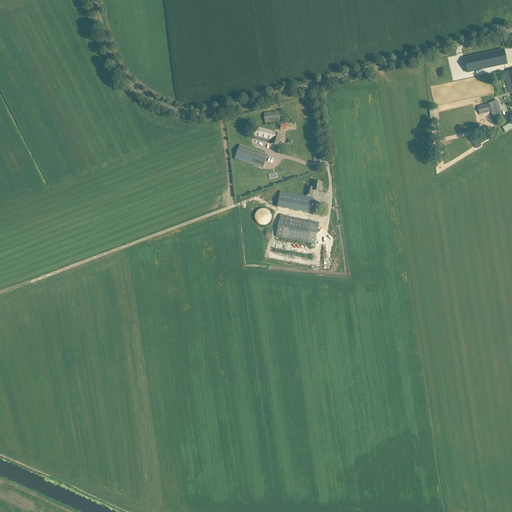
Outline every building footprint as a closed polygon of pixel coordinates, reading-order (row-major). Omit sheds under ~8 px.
[(504,49),(464,58),(468,73),(507,64),(504,49)] [(488,103),(494,122),(504,119),(498,100),(488,103)] [(488,103),(478,106),(479,113),(480,115),(490,112),(490,110),(488,103)] [(265,122),(280,121),(279,112),(264,113),(265,122)] [(511,122),(503,127),(505,132),(511,127),(511,122)] [(275,133),(275,130),(257,125),(254,136),(273,140),(272,144),(279,146),(282,135),(275,133)] [(263,169),(266,160),(268,155),(240,145),(235,159),(263,169)] [(308,187),(307,194),(312,195),(313,190),(321,192),(322,188),(321,188),(322,182),(314,181),(313,187),(308,187)] [(313,198),(308,197),(280,191),(278,206),(310,212),(313,198)] [(260,209),(258,211),(256,213),(255,215),(255,217),(255,219),(256,221),(258,222),(259,224),(261,224),(264,225),(266,224),(268,224),(270,222),(271,220),(272,217),(272,215),(271,213),(269,211),(267,209),(264,209),(262,209),(260,209)] [(319,223),(309,221),(280,216),(276,237),(315,244),(319,223)]
